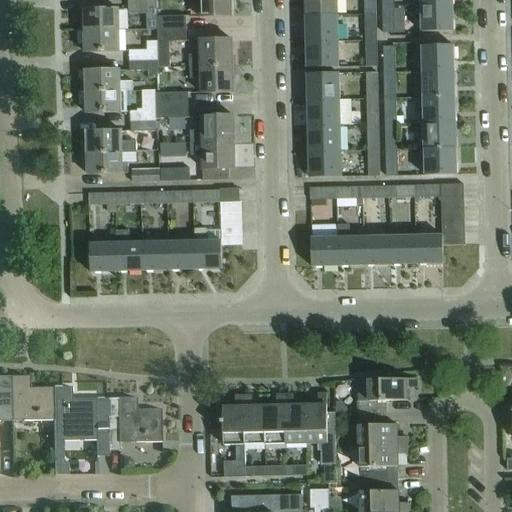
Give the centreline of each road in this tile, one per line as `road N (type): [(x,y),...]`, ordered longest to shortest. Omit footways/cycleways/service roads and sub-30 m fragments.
road 1 (residential): [(278,310),(269,0)]
road 2 (residential): [(498,304),(491,0)]
road 3 (residential): [(495,511),(492,420),(464,398),(443,406),(435,426),(438,511)]
road 4 (residential): [(278,310),(498,304)]
road 5 (residential): [(17,264),(28,316),(186,313)]
road 6 (residential): [(17,264),(0,71)]
road 7 (residential): [(188,489),(0,491)]
road 8 (residential): [(186,313),(188,489)]
